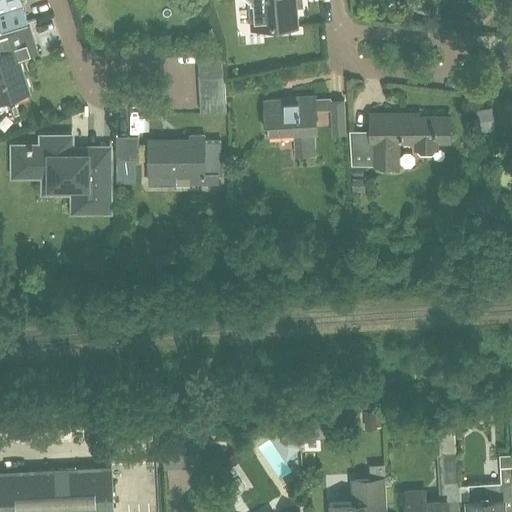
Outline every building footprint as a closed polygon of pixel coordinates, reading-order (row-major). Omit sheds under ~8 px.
[(0,0),(0,30),(27,21),(20,0),(0,0)] [(249,0),(251,18),(255,18),(256,28),(267,27),(267,28),(298,25),(296,2),(303,2),(302,0),(249,0)] [(444,13),(443,25),(466,28),(468,16),(444,13)] [(0,126),(21,120),(17,104),(23,102),(20,95),(32,91),(21,59),(39,53),(30,25),(0,35),(0,126)] [(223,58),(198,59),(199,76),(224,74),(223,58)] [(199,77),(199,89),(225,87),(224,75),(199,77)] [(225,87),(199,89),(200,100),(226,99),(225,87)] [(293,99),(265,100),(267,132),(295,131),(296,154),(314,154),(313,130),(317,130),(316,110),(315,97),(315,96),(293,97),(293,99)] [(226,99),(200,100),(201,112),(226,111),(226,99)] [(331,100),(330,100),(330,110),(332,135),(347,134),(345,99),(332,100),(331,100)] [(492,129),(489,108),(476,109),(479,130),(492,129)] [(423,153),(434,153),(438,149),(438,140),(452,140),(451,116),(420,116),(420,114),(372,114),(372,131),(352,131),(352,165),(376,165),(397,165),(397,140),(419,140),(419,149),(423,153)] [(176,174),(190,174),(190,183),(218,182),(218,172),(222,172),(222,140),(205,140),(205,134),(190,134),(190,140),(149,140),(149,183),(176,183),(176,174)] [(44,175),(44,178),(44,191),(73,191),(74,210),(111,210),(110,147),(72,147),(72,135),(42,135),(42,145),(33,145),(33,144),(29,144),(29,145),(13,145),(14,175),(44,175)] [(117,160),(140,160),(139,135),(117,135),(117,160)] [(491,413),(490,392),(478,393),(478,397),(462,397),(463,412),(479,412),(479,413),(491,413)] [(378,428),(378,426),(383,426),(383,409),(364,411),(365,429),(378,428)] [(202,425),(164,426),(165,464),(203,463),(202,425)] [(458,480),(456,452),(443,453),(444,481),(458,480)] [(332,508),(332,511),(370,511),(371,511),(386,511),(384,464),(370,465),(370,480),(354,481),(355,500),(329,501),(329,508),(332,508)] [(0,511),(113,511),(112,465),(0,470),(0,511)] [(503,511),(503,498),(511,497),(511,465),(500,466),(501,481),(468,483),(469,500),(468,500),(469,511),(503,511)] [(218,485),(203,494),(212,509),(227,500),(218,485)] [(447,511),(448,510),(447,501),(425,502),(424,491),(406,491),(407,511),(447,511)]
